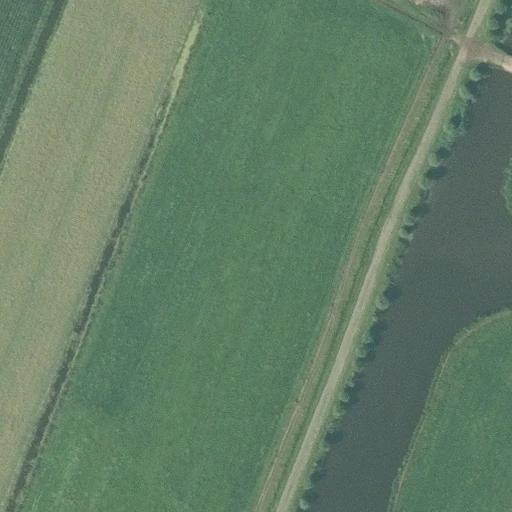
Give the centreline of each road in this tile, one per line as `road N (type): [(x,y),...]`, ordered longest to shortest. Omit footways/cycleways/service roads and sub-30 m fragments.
road 1 (track): [(282,511),(483,0)]
road 2 (track): [(511,63),(380,0)]
